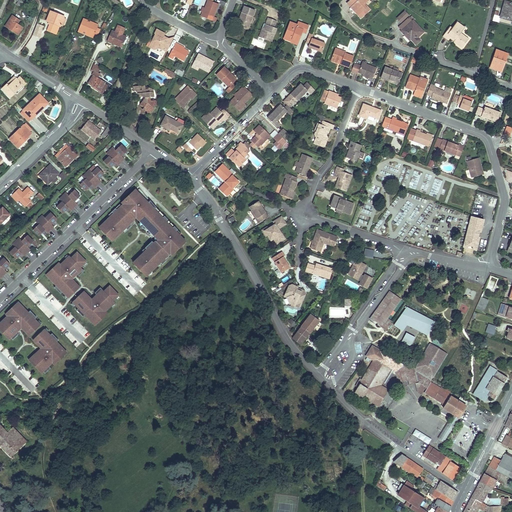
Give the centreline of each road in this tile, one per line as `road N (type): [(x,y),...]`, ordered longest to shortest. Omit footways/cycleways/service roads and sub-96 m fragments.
road 1 (residential): [(359,86),(488,140),(504,203),(487,268)]
road 2 (residential): [(317,376),(189,178)]
road 3 (residential): [(0,298),(151,151)]
road 4 (residential): [(466,492),(376,432),(327,386)]
road 5 (residential): [(359,86),(304,217)]
